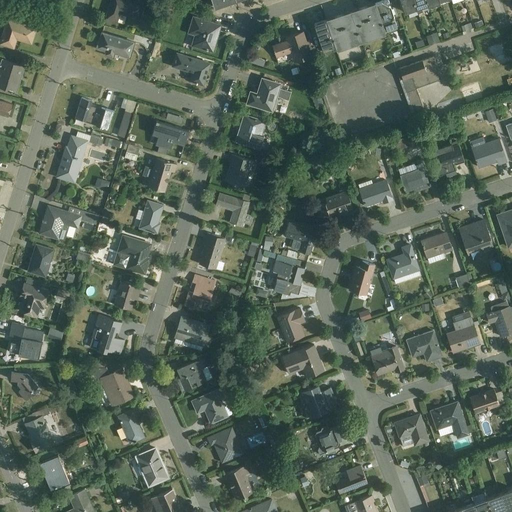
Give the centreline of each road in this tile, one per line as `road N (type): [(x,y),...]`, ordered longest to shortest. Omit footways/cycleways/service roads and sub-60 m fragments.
road 1 (residential): [(210,511),(148,370),(220,116)]
road 2 (residential): [(511,189),(340,248),(322,299),(365,402)]
road 3 (residential): [(58,66),(0,254)]
road 4 (residential): [(220,116),(246,25),(321,0)]
road 5 (residential): [(220,116),(58,66)]
road 6 (residential): [(365,402),(511,352)]
